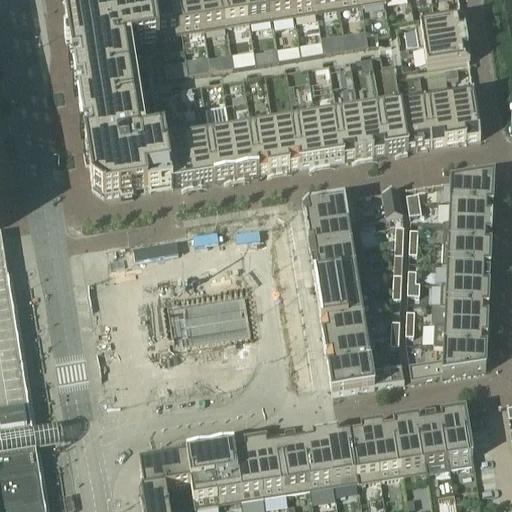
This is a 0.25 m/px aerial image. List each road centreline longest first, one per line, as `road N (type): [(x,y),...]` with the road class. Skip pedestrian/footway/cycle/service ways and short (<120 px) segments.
road 1 (tertiary): [(51,254),(10,4)]
road 2 (residential): [(493,155),(368,188),(318,183),(254,193)]
road 3 (residential): [(280,408),(324,424),(491,392)]
road 4 (unclassified): [(81,443),(280,408)]
road 5 (tertiary): [(81,443),(51,254)]
road 6 (unclassified): [(280,408),(252,221)]
road 7 (residential): [(493,155),(469,0)]
road 8 (unknown): [(323,0),(349,137)]
